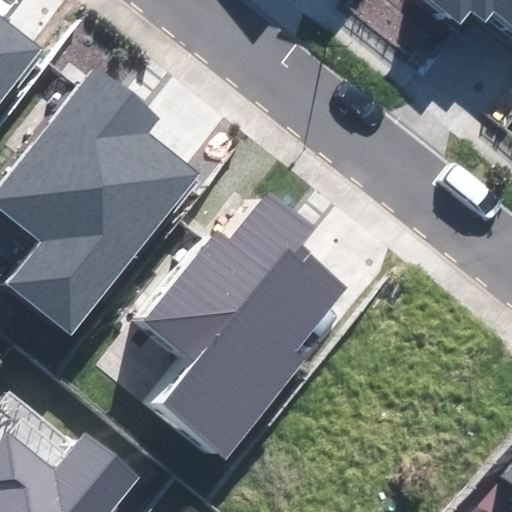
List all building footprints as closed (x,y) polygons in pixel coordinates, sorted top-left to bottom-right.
[(0,0),(0,92),(34,51),(0,22),(0,3),(2,0),(0,0)] [(511,0),(430,0),(457,21),(469,7),(484,19),(492,8),(511,24),(511,0)] [(96,66),(0,181),(0,231),(24,251),(0,279),(0,305),(48,346),(184,184),(141,147),(162,121),(96,66)] [(258,188),(136,332),(185,373),(148,417),(209,467),(346,305),(302,269),(324,243),(258,188)] [(0,511),(105,511),(136,474),(81,432),(50,471),(5,436),(0,441),(0,511)]
